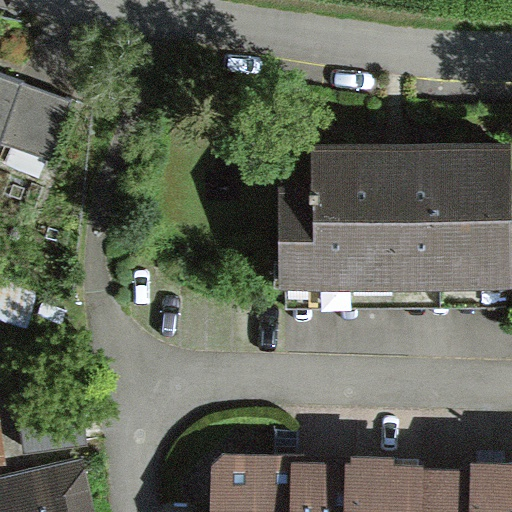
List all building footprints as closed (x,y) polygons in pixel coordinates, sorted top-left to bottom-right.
[(0,143),(53,162),(75,101),(0,75),(0,143)] [(511,276),(508,112),(312,117),(313,151),(280,152),(283,301),(511,295),(511,276)] [(0,313),(35,318),(38,287),(0,282),(0,313)] [(27,453),(87,444),(80,394),(19,403),(27,453)] [(223,455),(212,465),(211,511),(511,511),(511,464),(443,464),(292,461),(223,455)] [(94,511),(84,462),(0,478),(0,511),(94,511)]
